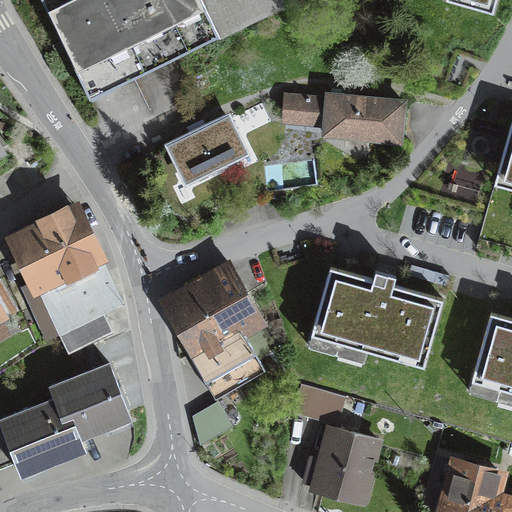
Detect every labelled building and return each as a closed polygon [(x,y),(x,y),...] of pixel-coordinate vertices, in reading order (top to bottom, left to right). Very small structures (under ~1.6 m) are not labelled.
[(42,0),(90,98),(291,0),(42,0)] [(284,121),(326,125),(328,99),(286,94),(284,121)] [(329,94),(328,99),(326,125),(325,133),(400,140),(404,102),(329,94)] [(189,132),(191,136),(170,146),(186,180),(206,170),(208,173),(227,164),(225,161),(245,151),(229,117),(208,127),(206,124),(189,132)] [(511,120),(497,172),(511,175),(511,120)] [(99,314),(122,303),(74,203),(13,232),(69,350),(107,331),(99,314)] [(330,266),(311,333),(397,357),(400,346),(427,354),(443,298),(393,284),(396,275),(375,269),(373,278),(330,266)] [(240,278),(235,269),(172,305),(197,347),(189,352),(215,398),(265,369),(240,326),(256,316),(236,280),(240,278)] [(0,277),(0,305),(6,316),(19,309),(0,277)] [(511,317),(491,312),(472,379),(511,390),(511,317)] [(1,419),(22,471),(83,446),(79,435),(129,415),(109,364),(52,386),(56,398),(1,419)] [(348,397),(303,384),(294,412),(339,425),(348,397)] [(233,425),(218,400),(192,415),(200,444),(233,425)] [(310,456),(304,480),(359,495),(374,438),(334,428),(325,460),(310,456)] [(458,461),(444,511),(511,511),(511,500),(493,495),(499,472),(458,461)]
